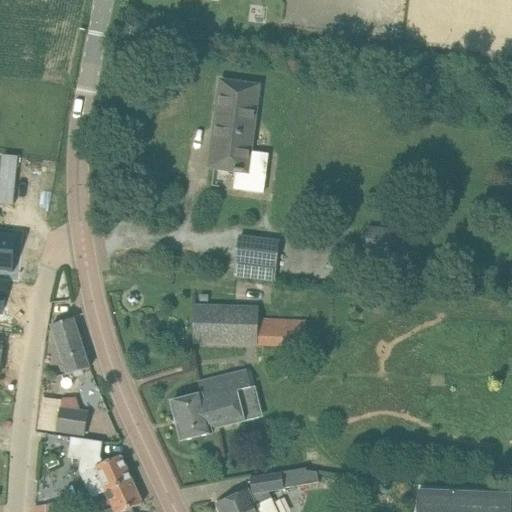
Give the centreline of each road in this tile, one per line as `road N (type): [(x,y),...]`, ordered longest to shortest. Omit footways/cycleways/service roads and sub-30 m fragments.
road 1 (residential): [(18,511),(30,371),(52,257),(82,240)]
road 2 (residential): [(177,511),(108,356),(82,240)]
road 3 (unclassified): [(82,240),(78,162),(103,0)]
